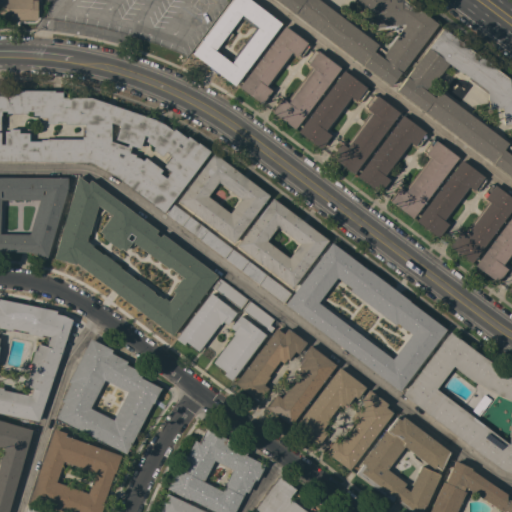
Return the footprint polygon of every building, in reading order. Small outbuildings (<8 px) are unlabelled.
[(37,0),(37,20),(0,20),(0,0),(37,0)] [(192,53),(232,0),(250,0),(281,23),(234,85),(192,53)] [(276,0),(407,0),(436,22),(389,84),(276,0)] [(300,58),(293,52),(268,87),(272,90),(261,104),(239,87),(284,26),(307,43),(306,44),(309,46),(300,58)] [(511,177),(396,90),(443,28),(509,77),(511,98),(511,97),(511,177)] [(294,129),(272,112),(282,98),(286,101),(312,66),(305,61),(314,50),(317,52),(318,50),(340,67),(294,129)] [(344,70),(366,87),(365,88),(368,90),(360,102),(353,97),(327,132),(330,135),(320,149),(298,131),(344,70)] [(115,174),(90,162),(71,162),(71,161),(0,161),(0,90),(54,90),(54,92),(62,92),(62,97),(90,97),(151,118),(164,124),(173,131),(174,129),(186,138),(188,136),(197,143),(198,142),(210,151),(164,212),(115,174)] [(353,174),(331,156),(341,143),(345,146),(370,112),(366,109),(367,108),(364,106),(373,94),(376,96),(376,95),(399,113),(353,174)] [(402,115),(425,132),(424,133),(427,135),(418,147),(416,145),(415,146),(411,143),(385,177),(389,179),(379,193),(357,176),(402,115)] [(412,218),(389,201),(400,187),(404,190),(429,157),(425,154),(426,153),(423,151),(432,139),(435,141),(435,140),(458,157),(412,218)] [(178,201),(213,153),(269,195),(233,243),(178,201)] [(484,177),(483,178),(486,180),(477,192),(474,189),(474,190),(470,187),(444,221),(448,224),(438,238),(415,220),(461,160),(484,177)] [(27,252),(14,251),(0,250),(0,177),(67,177),(67,189),(47,258),(27,252)] [(76,263),(75,265),(54,259),(77,177),(79,177),(88,183),(90,180),(157,230),(155,234),(160,237),(162,234),(217,276),(172,335),(76,263)] [(511,208),(471,263),(448,246),(458,232),(463,235),(488,201),(484,198),(485,197),(482,195),(491,184),(493,186),(494,185),(511,198),(511,208)] [(328,240),(292,288),(236,245),(272,198),(328,240)] [(235,251),(291,293),(284,302),(228,260),(166,213),(173,203),(235,251)] [(511,215),(511,254),(503,266),(507,269),(497,282),(475,266),(511,215)] [(446,329),(400,391),(285,304),(331,242),(446,329)] [(247,299),(240,309),(211,287),(218,277),(247,299)] [(236,312),(226,325),(222,322),(220,324),(219,323),(198,351),(185,342),(183,344),(176,339),(210,293),(236,312)] [(0,412),(0,299),(73,314),(38,421),(0,412)] [(273,319),(269,325),(273,327),(270,331),(243,311),(250,301),(273,319)] [(265,335),(231,381),(223,375),(225,372),(212,362),(233,334),(232,334),(234,331),(230,328),(240,315),(265,335)] [(276,328),(283,333),(286,329),(305,343),(297,354),(294,351),(288,360),(286,359),(283,363),(279,360),(267,375),(269,376),(263,384),(268,388),(258,401),(235,384),(276,328)] [(449,332),(480,354),(489,361),(498,366),(504,370),(511,373),(511,473),(505,471),(500,469),(402,394),(449,332)] [(56,418),(63,402),(61,401),(70,383),(68,382),(91,340),(112,350),(111,353),(127,361),(125,364),(142,373),(139,377),(161,388),(153,404),(152,403),(125,454),(56,418)] [(276,394),(280,398),(286,390),(288,391),(299,376),(295,373),(299,368),(297,367),(303,359),(301,357),(309,346),(335,365),(290,425),(266,408),(276,394)] [(364,388),(356,398),(353,396),(347,404),(345,403),(342,408),(338,405),(327,419),(329,420),(322,429),(327,433),(317,446),(294,429),(339,368),(364,388)] [(325,452),(335,438),(340,442),(345,435),(346,436),(358,421),(354,418),(358,413),(357,412),(363,403),(360,401),(368,391),(387,405),(385,407),(392,413),(349,470),(325,452)] [(362,464),(361,463),(385,430),(386,431),(396,417),(400,420),(403,417),(449,452),(441,470),(435,466),(433,468),(404,446),(387,469),(405,483),(403,487),(409,491),(421,466),(439,475),(425,506),(424,506),(421,511),(411,511),(394,499),(392,502),(355,474),(362,464)] [(0,511),(0,420),(32,430),(8,511),(0,511)] [(66,511),(44,504),(43,506),(29,502),(37,478),(36,478),(53,428),(66,433),(65,436),(121,455),(114,473),(113,473),(102,505),(103,505),(100,511),(66,511)] [(214,511),(190,499),(189,500),(186,498),(186,499),(167,489),(184,454),(187,455),(194,440),(198,442),(205,428),(228,439),(226,445),(264,464),(257,480),(254,479),(247,493),(245,491),(234,511),(214,511)] [(511,511),(428,511),(442,482),(445,483),(455,461),(471,468),(470,470),(506,494),(506,499),(511,499),(511,511)] [(252,511),(279,477),(295,489),(289,498),(306,511),(316,511),(323,503),(334,511),(252,511)] [(157,511),(167,493),(206,511),(157,511)]
